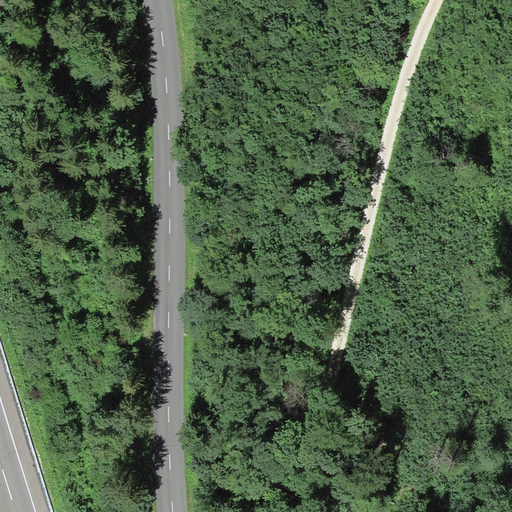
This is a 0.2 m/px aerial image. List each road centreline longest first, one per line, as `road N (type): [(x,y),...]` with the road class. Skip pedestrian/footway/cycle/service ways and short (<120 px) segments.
road 1 (track): [(438,0),(409,67),(362,235),(301,511)]
road 2 (tertiary): [(172,511),(171,166),(157,0)]
